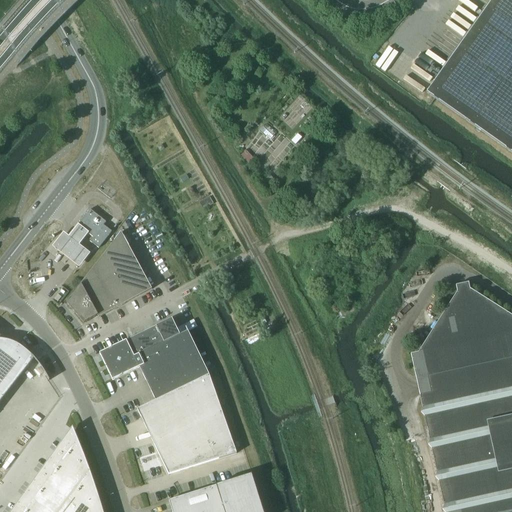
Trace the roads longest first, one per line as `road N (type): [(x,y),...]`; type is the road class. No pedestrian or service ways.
road 1 (track): [(511,271),(394,210),(262,248)]
road 2 (unclassified): [(61,356),(248,256)]
road 3 (tertiary): [(97,108),(92,147),(0,270)]
road 4 (unclassified): [(124,511),(61,356)]
road 5 (tertiary): [(97,108),(45,0)]
